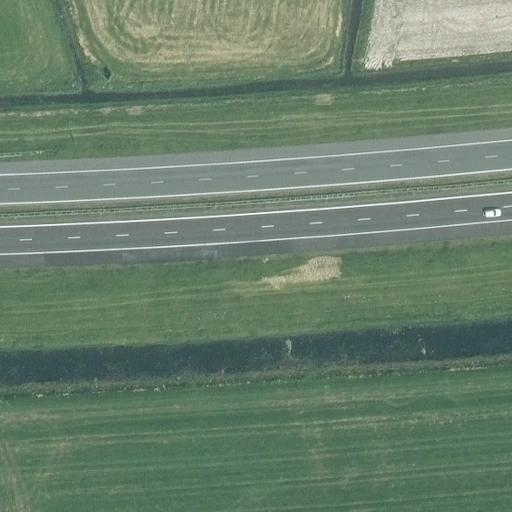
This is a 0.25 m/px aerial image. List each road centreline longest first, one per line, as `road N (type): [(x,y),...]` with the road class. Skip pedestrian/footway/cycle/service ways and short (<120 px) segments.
road 1 (motorway): [(511,155),(0,190)]
road 2 (motorway): [(0,241),(511,208)]
